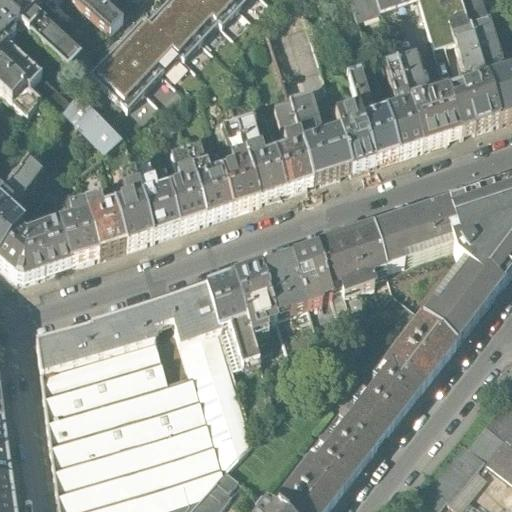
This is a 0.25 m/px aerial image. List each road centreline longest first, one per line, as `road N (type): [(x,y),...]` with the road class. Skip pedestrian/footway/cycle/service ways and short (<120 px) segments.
road 1 (residential): [(13,315),(511,155)]
road 2 (residential): [(357,511),(504,327)]
road 3 (residential): [(40,511),(13,315)]
